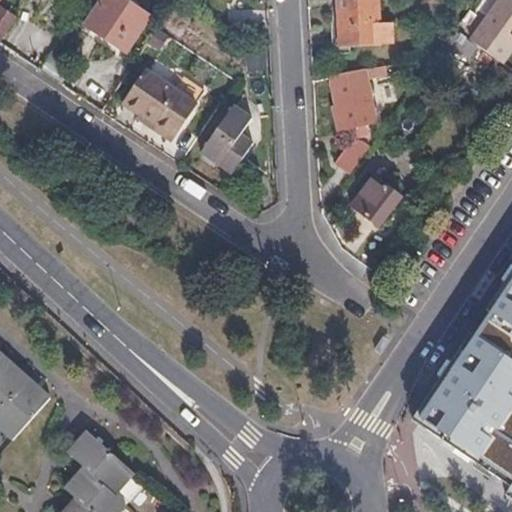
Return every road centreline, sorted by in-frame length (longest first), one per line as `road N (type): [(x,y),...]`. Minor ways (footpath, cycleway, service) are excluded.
road 1 (residential): [(293,265),(0,68)]
road 2 (residential): [(290,0),(293,265)]
road 3 (primary): [(115,336),(234,459),(266,511)]
road 4 (primary): [(309,459),(252,436),(115,336)]
road 5 (residential): [(413,358),(511,219)]
road 6 (primary): [(115,336),(0,228)]
road 7 (residential): [(368,492),(378,430),(413,358)]
road 8 (residential): [(413,358),(337,446),(316,458)]
